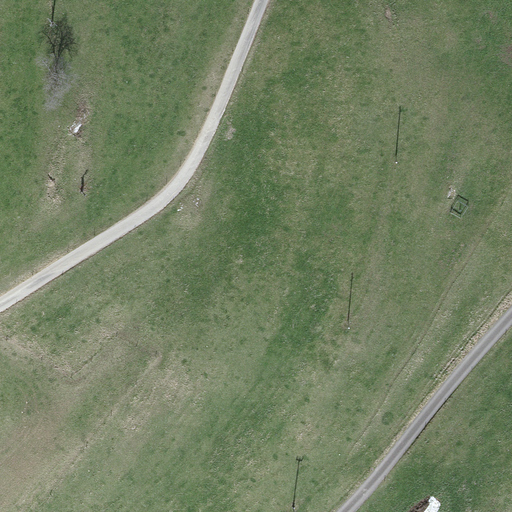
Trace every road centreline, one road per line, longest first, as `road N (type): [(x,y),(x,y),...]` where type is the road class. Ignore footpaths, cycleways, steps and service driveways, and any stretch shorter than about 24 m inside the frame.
road 1 (track): [(260,0),(214,118),(175,186),(0,303)]
road 2 (track): [(347,511),(511,324)]
